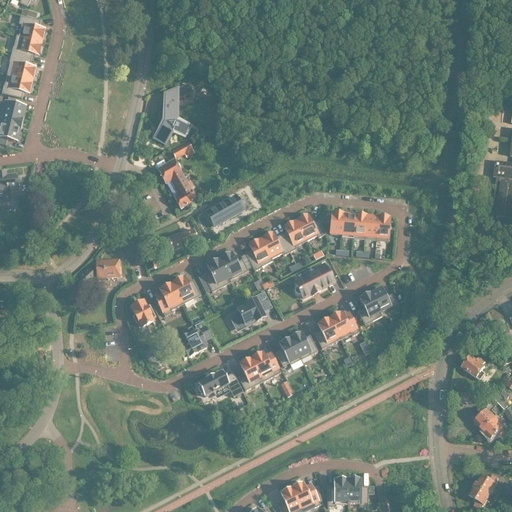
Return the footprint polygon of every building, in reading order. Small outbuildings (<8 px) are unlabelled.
[(14,0),(20,3),(19,5),(26,8),(30,0),(14,0)] [(36,14),(27,12),(25,18),(34,21),(36,14)] [(43,40),(45,33),(43,33),(43,32),(43,31),(38,30),(39,23),(19,18),(18,26),(20,26),(18,38),(15,37),(15,38),(40,44),(41,40),(41,39),(43,40)] [(39,47),(40,44),(15,38),(12,49),(10,57),(30,61),(32,55),(37,56),(38,55),(40,55),(41,48),(39,48),(40,47),(39,47)] [(34,70),(34,69),(28,68),(30,61),(10,57),(8,64),(9,64),(6,76),(31,82),(32,78),(34,70)] [(22,93),(28,95),(28,93),(30,93),(32,87),(30,86),(30,85),(31,82),(6,76),(3,87),(2,87),(1,95),(20,100),(22,93)] [(185,136),(190,128),(175,123),(176,101),(191,94),(188,86),(164,96),(163,124),(153,140),(164,146),(171,134),(183,138),(185,136)] [(0,103),(0,115),(1,116),(21,121),(24,109),(4,104),(0,103)] [(0,115),(0,127),(19,132),(20,126),(21,121),(1,116),(0,115)] [(0,145),(4,146),(6,141),(16,143),(19,132),(0,127),(0,145)] [(511,136),(510,158),(511,158),(511,164),(494,163),(493,179),(495,179),(491,214),(496,215),(495,222),(511,224),(511,218),(511,136)] [(175,160),(183,156),(184,155),(182,153),(182,152),(189,148),(187,144),(171,153),(175,160)] [(172,162),(156,171),(165,186),(166,186),(169,184),(177,197),(173,199),(180,211),(195,202),(189,191),(193,189),(189,183),(185,185),(172,162)] [(0,197),(3,197),(4,204),(16,203),(15,195),(16,195),(16,193),(19,193),(18,183),(15,184),(14,177),(5,179),(5,176),(0,176),(0,197)] [(234,199),(206,215),(213,228),(242,212),(234,199)] [(295,222),(305,243),(316,238),(317,240),(324,236),(317,222),(311,226),(306,216),(305,217),(304,215),(298,218),(299,220),(295,222)] [(340,237),(341,237),(343,216),(331,215),(330,227),(329,231),(329,236),(340,237)] [(354,217),(343,216),(341,237),(340,237),(340,240),(352,241),(354,217)] [(354,217),(352,241),(363,242),(365,218),(360,218),(360,217),(354,217)] [(363,242),(375,243),(377,219),(365,218),(363,242)] [(388,220),(377,219),(375,243),(386,244),(388,220)] [(305,243),(295,222),(283,228),(286,234),(280,237),(289,254),(295,251),(294,249),(305,243)] [(172,252),(196,243),(192,231),(168,241),(172,252)] [(289,254),(280,237),(274,240),(271,234),(260,240),(270,261),(281,255),(282,258),(289,254)] [(133,253),(136,263),(143,262),(141,251),(138,240),(131,242),(133,253)] [(270,261),(260,240),(256,242),(255,240),(249,244),(249,245),(248,246),(250,252),(244,255),(253,273),(261,269),(260,269),(272,263),(270,261)] [(229,253),(217,260),(229,284),(230,284),(229,282),(247,273),(241,261),(235,265),(229,253)] [(315,262),(316,261),(322,258),(320,253),(312,257),(315,262)] [(157,270),(155,259),(146,261),(148,272),(157,270)] [(211,294),(229,284),(217,260),(216,260),(217,262),(215,263),(214,261),(207,265),(208,267),(206,268),(208,273),(202,276),(204,280),(210,292),(211,294)] [(96,280),(120,277),(117,261),(95,262),(96,280)] [(295,289),(294,291),(294,294),(296,296),(298,296),(300,296),(302,300),(311,295),(311,297),(319,293),(318,291),(333,284),(323,266),(316,269),(317,272),(294,284),(296,289),(295,289)] [(92,279),(95,279),(94,269),(91,269),(89,271),(86,268),(71,282),(82,293),(92,284),(92,279)] [(170,284),(169,284),(181,307),(200,297),(192,282),(185,285),(183,280),(180,281),(179,279),(172,283),(173,285),(171,286),(170,284)] [(204,280),(201,282),(207,294),(210,292),(204,280)] [(170,312),(181,307),(169,284),(157,290),(161,297),(155,301),(164,318),(171,315),(170,312)] [(380,290),(369,295),(379,314),(396,305),(391,296),(384,299),(380,290)] [(269,306),(263,294),(240,306),(243,312),(233,317),(240,331),(250,326),(248,322),(266,313),(263,309),(269,306)] [(381,318),(379,314),(369,295),(358,301),(363,310),(357,313),(364,327),(381,318)] [(152,323),(151,321),(155,319),(149,307),(145,309),(142,303),(130,309),(134,316),(131,317),(135,324),(137,323),(140,329),(145,327),(146,327),(148,326),(147,326),(152,323)] [(330,320),(328,321),(339,342),(349,336),(351,338),(358,335),(349,317),(342,320),(340,315),(337,316),(336,314),(329,318),(330,320)] [(321,351),(339,342),(328,321),(326,322),(325,320),(318,324),(319,326),(316,327),(319,332),(313,335),(321,351)] [(502,323),(494,327),(502,343),(511,339),(506,328),(505,329),(502,323)] [(183,352),(179,354),(183,361),(187,359),(187,360),(205,351),(201,343),(204,341),(204,342),(209,339),(201,324),(193,328),(196,333),(178,342),(183,352)] [(289,341),(299,362),(317,353),(309,338),(302,341),(300,336),(289,341)] [(299,362),(289,341),(278,346),(281,351),(275,355),(282,368),(288,365),(289,367),(299,362)] [(370,355),(367,349),(362,352),(365,358),(370,355)] [(260,353),(249,359),(262,384),(280,375),(270,357),(264,360),(260,353)] [(501,370),(509,365),(502,353),(494,358),(501,370)] [(470,357),(461,369),(480,383),(485,376),(482,373),(485,369),(482,367),(485,363),(478,359),(476,362),(470,357)] [(262,384),(249,359),(237,365),(243,376),(237,379),(244,393),(262,384)] [(226,387),(232,399),(242,394),(232,375),(223,379),(221,374),(212,378),(206,382),(197,386),(198,388),(197,390),(200,396),(203,397),(204,399),(211,395),(213,394),(226,387)] [(292,396),(289,391),(283,394),(286,399),(292,396)] [(501,391),(498,395),(504,402),(509,396),(501,391)] [(491,398),(503,411),(504,412),(510,408),(508,406),(504,402),(498,395),(497,392),(487,392),(488,399),(491,398)] [(458,395),(458,405),(478,404),(477,394),(458,395)] [(479,419),(474,424),(482,432),(495,420),(487,410),(486,411),(485,409),(484,410),(481,408),(476,412),(479,415),(477,416),(479,419)] [(510,408),(504,412),(503,412),(511,426),(511,411),(510,408)] [(504,429),(495,420),(482,432),(490,441),(495,436),(497,438),(499,436),(501,439),(506,434),(504,431),(505,431),(503,429),(504,429)] [(486,481),(480,477),(474,487),(490,497),(496,486),(497,484),(496,483),(497,480),(492,477),(490,479),(488,478),(486,481)] [(326,489),(326,509),(335,509),(335,506),(346,506),(346,482),(344,482),(344,480),(336,480),(336,482),(333,482),(333,489),(326,489)] [(366,488),(359,489),(359,481),(346,482),(346,506),(358,506),(359,509),(367,508),(366,488)] [(300,511),(307,511),(319,507),(311,489),(304,492),(300,483),(289,488),(300,511)] [(490,497),(474,487),(468,497),(474,501),(472,503),(475,505),(473,508),(479,511),(480,508),(481,509),(483,507),(490,497)] [(279,511),(300,511),(289,488),(289,489),(290,491),(289,491),(288,489),(280,493),(281,495),(279,496),(284,506),(278,509),(279,511)]
